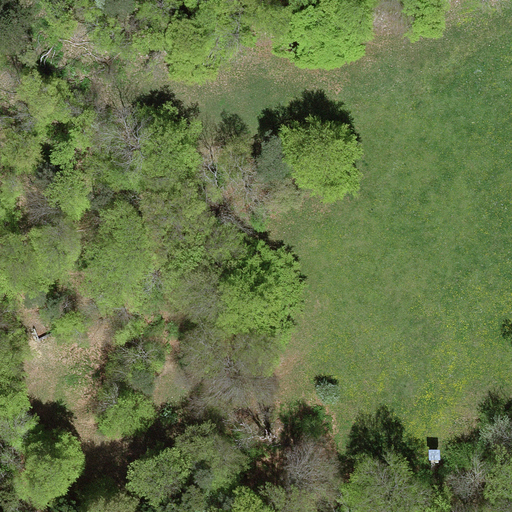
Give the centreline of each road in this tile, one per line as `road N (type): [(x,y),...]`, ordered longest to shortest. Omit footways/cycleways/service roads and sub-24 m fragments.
road 1 (track): [(135,511),(300,348)]
road 2 (track): [(32,511),(53,385)]
